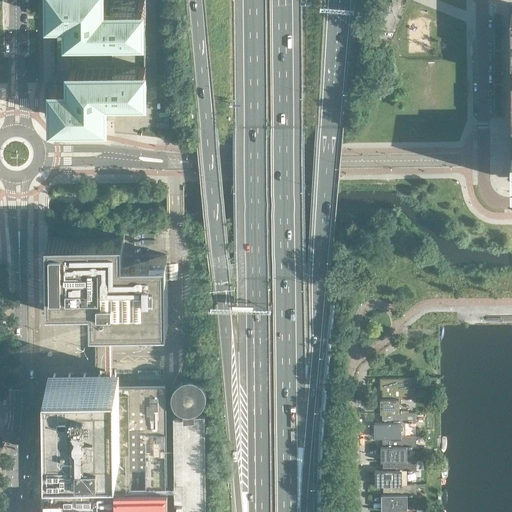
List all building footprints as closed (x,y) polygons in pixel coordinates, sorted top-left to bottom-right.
[(146,21),(145,0),(44,0),(44,4),(58,4),(58,82),(45,82),(45,115),(45,116),(59,115),(59,116),(103,116),(103,115),(107,115),(107,90),(142,90),(142,89),(146,89),(146,63),(145,21),(146,21)] [(168,323),(168,275),(167,254),(124,255),(124,233),(48,234),(49,303),(77,303),(77,304),(77,305),(78,306),(79,307),(80,307),(81,307),(83,307),(84,307),(84,306),(85,306),(85,305),(86,304),(86,303),(92,303),(92,324),(105,324),(112,324),(168,323)] [(168,511),(169,508),(169,504),(169,488),(167,381),(121,382),(121,368),(112,368),(112,361),(112,324),(105,324),(106,361),(106,368),(50,369),(51,454),(51,494),(42,494),(42,505),(34,505),(34,511),(168,511)] [(207,511),(206,411),(196,411),(196,408),(198,407),(200,406),(202,405),(203,404),(203,403),(204,401),(205,400),(206,398),(206,397),(206,395),(207,393),(206,391),(206,390),(206,389),(206,388),(205,387),(205,386),(204,385),(203,383),(202,382),(200,380),(198,379),(196,378),(194,378),(193,377),(191,377),(189,377),(187,378),(185,378),(184,379),(182,380),(181,380),(180,381),(179,382),(177,384),(176,386),(176,388),(175,389),(175,390),(175,392),(175,393),(175,395),(175,396),(175,397),(176,399),(176,400),(176,401),(177,402),(178,403),(179,405),(181,406),(182,407),(183,407),(184,408),(185,408),(185,412),(175,412),(177,499),(179,499),(179,503),(173,504),(169,504),(169,508),(173,508),(179,508),(178,511),(207,511)] [(415,398),(415,388),(406,388),(406,377),(380,378),(380,389),(384,389),(384,398),(380,398),(380,413),(384,412),(399,412),(399,398),(415,398)] [(401,436),(401,422),(415,422),(415,412),(399,412),(384,412),(384,422),(374,422),(374,437),(384,436),(401,436)] [(400,460),(400,446),(416,446),(416,436),(401,436),(384,436),(385,446),(381,446),(381,461),(385,460),(400,460)] [(402,484),(402,470),(416,470),(416,460),(400,460),(385,460),(385,470),(375,470),(375,485),(385,484),(402,484)] [(407,508),(407,494),(416,494),(416,484),(385,484),(385,494),(381,494),(381,509),(385,509),(385,508),(407,508)]
